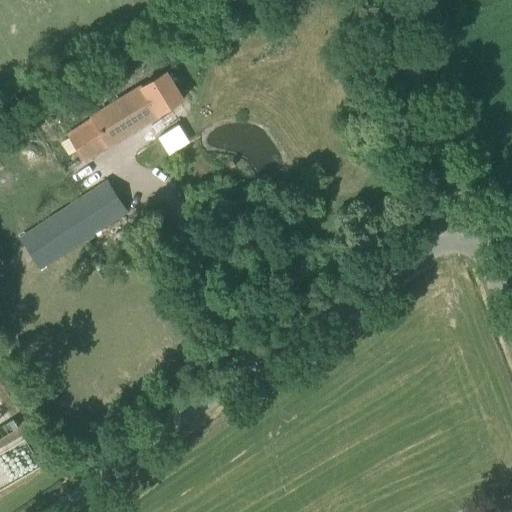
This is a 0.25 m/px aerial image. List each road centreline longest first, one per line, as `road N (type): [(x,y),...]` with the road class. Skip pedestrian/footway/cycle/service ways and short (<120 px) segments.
road 1 (unclassified): [(46,511),(475,209)]
road 2 (unclassified): [(475,209),(412,0)]
